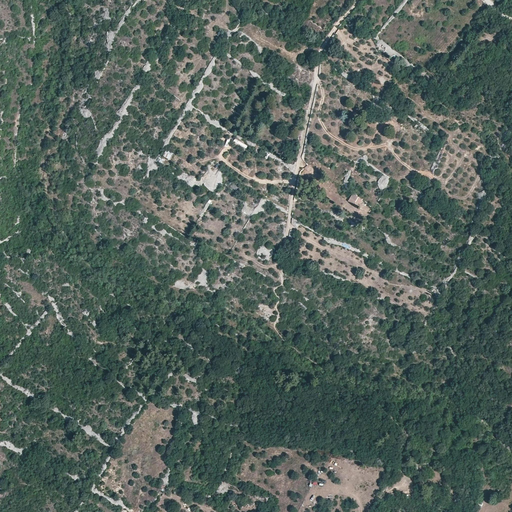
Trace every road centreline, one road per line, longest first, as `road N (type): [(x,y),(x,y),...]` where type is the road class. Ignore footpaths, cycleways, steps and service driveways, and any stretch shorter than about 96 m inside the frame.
road 1 (track): [(281,283),(321,48),(357,0)]
road 2 (track): [(316,76),(324,96),(318,115),(333,137),(355,149),(384,147),(428,174)]
